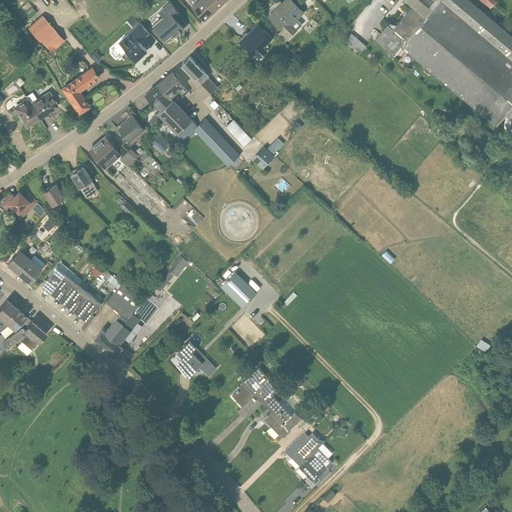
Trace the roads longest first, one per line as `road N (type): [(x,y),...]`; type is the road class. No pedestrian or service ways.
road 1 (unclassified): [(249,511),(119,375),(0,276)]
road 2 (unclassified): [(0,185),(110,111),(237,0)]
